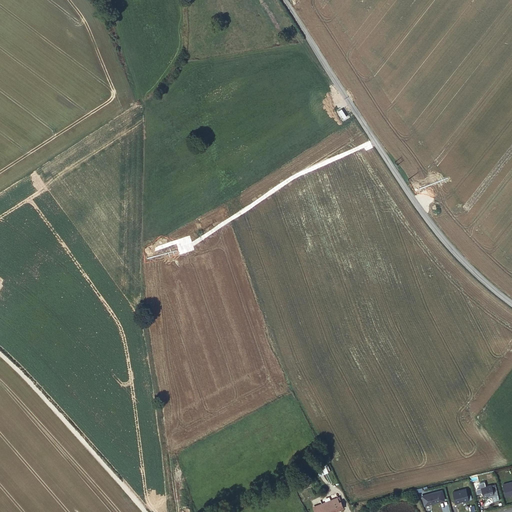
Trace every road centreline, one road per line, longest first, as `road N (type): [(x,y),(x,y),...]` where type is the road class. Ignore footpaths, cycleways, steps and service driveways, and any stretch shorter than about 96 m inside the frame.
road 1 (unclassified): [(278,0),(402,191),(469,269),(511,303)]
road 2 (track): [(371,143),(305,171),(192,244),(156,248)]
road 3 (track): [(0,355),(144,511)]
